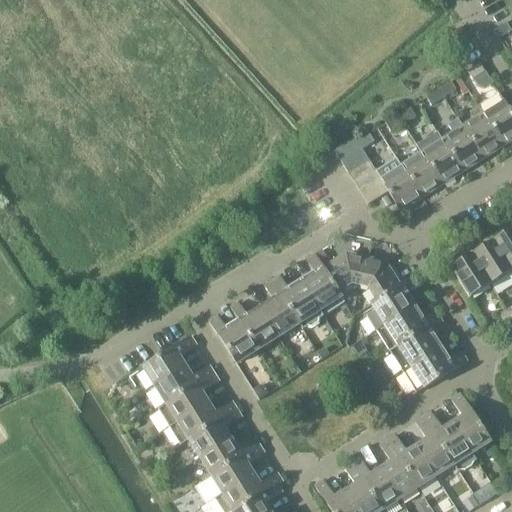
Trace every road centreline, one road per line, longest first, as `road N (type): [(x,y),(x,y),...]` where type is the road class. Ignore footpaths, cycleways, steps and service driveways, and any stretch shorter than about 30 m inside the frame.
road 1 (residential): [(192,313),(335,225),(411,236)]
road 2 (residential): [(296,479),(474,374)]
road 3 (residential): [(296,479),(192,313)]
road 4 (residential): [(478,349),(411,236)]
